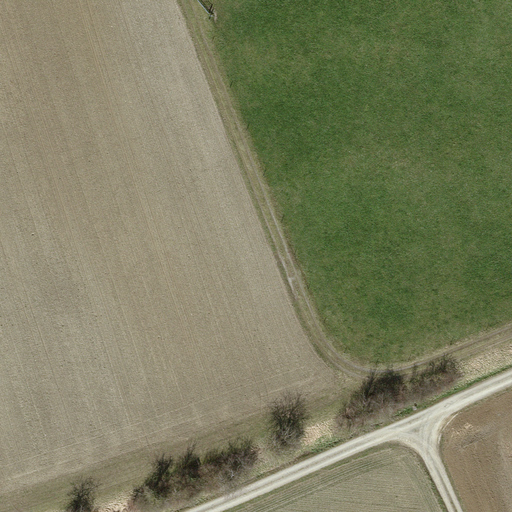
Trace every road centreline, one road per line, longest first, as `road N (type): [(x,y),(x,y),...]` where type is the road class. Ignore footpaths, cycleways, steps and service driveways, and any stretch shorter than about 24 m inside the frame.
road 1 (track): [(511,337),(386,382),(351,374),(317,336),(195,0)]
road 2 (track): [(511,383),(189,511)]
